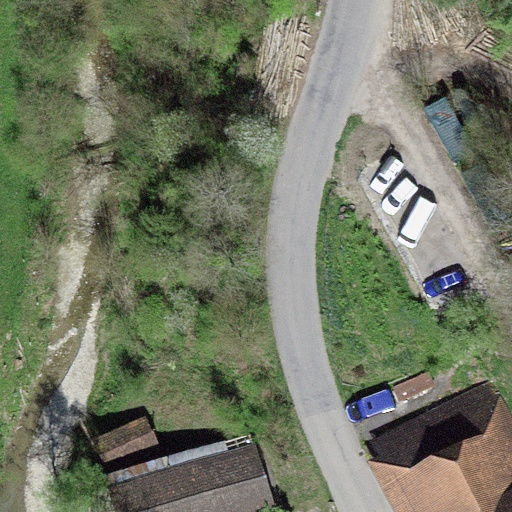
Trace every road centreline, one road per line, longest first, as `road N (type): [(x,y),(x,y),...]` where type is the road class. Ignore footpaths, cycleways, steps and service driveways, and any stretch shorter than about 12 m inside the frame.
road 1 (tertiary): [(357,0),(292,225),(291,286),(320,414),(366,511)]
road 2 (track): [(511,85),(347,34)]
